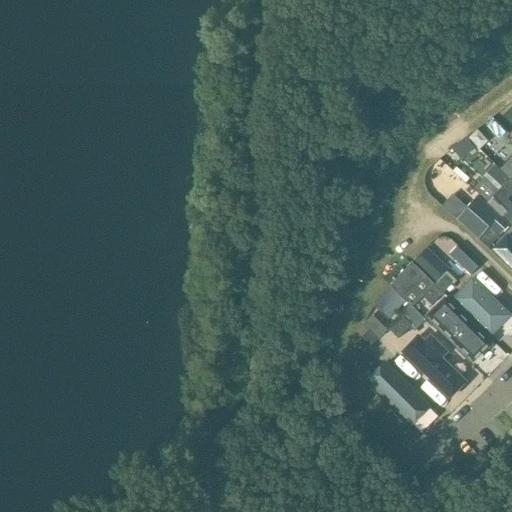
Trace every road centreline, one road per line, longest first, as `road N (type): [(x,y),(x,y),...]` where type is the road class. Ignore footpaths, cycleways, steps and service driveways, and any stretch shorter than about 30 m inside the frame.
road 1 (track): [(273,0),(258,103),(241,372),(192,511)]
road 2 (residential): [(401,436),(423,448),(443,445),(511,381)]
